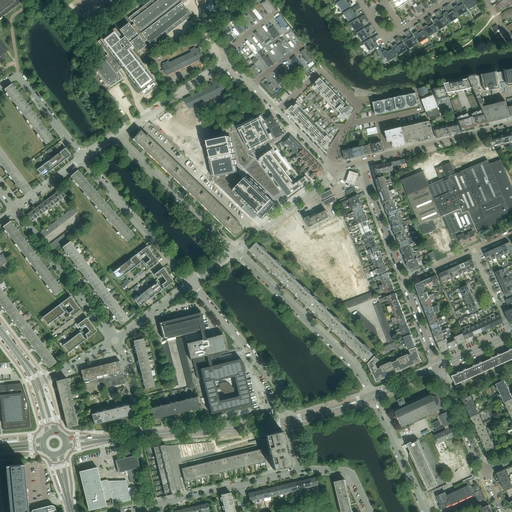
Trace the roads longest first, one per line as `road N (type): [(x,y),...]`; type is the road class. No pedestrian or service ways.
road 1 (residential): [(371,397),(359,370),(233,252)]
road 2 (residential): [(192,284),(272,373),(289,422)]
road 3 (residential): [(83,159),(192,284)]
road 4 (residential): [(115,341),(15,210)]
road 5 (residential): [(233,252),(117,135)]
road 6 (residential): [(511,125),(362,162)]
road 7 (tertiary): [(146,435),(289,422)]
road 8 (residential): [(117,135),(227,61)]
road 9 (residential): [(233,252),(335,172)]
road 10 (residential): [(424,511),(371,397)]
road 11 (residential): [(405,280),(362,162)]
road 12 (residential): [(83,159),(20,77),(0,86)]
road 13 (residential): [(335,172),(252,85)]
